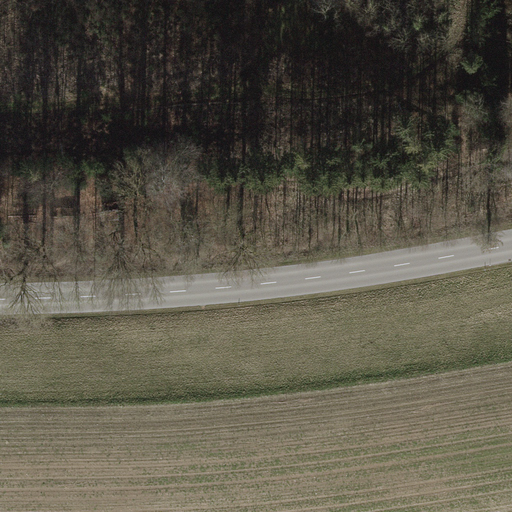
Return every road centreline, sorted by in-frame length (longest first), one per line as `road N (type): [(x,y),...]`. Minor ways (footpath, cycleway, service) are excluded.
road 1 (track): [(511,153),(378,190),(206,183),(0,216)]
road 2 (tertiary): [(0,301),(309,282),(511,247)]
